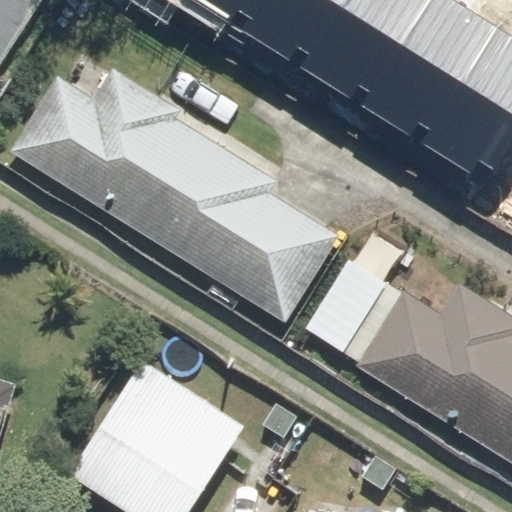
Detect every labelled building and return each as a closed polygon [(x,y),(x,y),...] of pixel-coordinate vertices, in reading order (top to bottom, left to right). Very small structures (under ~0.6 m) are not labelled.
[(0,0),(0,72),(45,0),(0,0)] [(511,36),(453,0),(225,0),(499,171),(511,150),(511,36)] [(76,68),(22,150),(278,317),(332,234),(76,68)] [(511,334),(418,274),(361,361),(511,458),(511,334)] [(71,472),(132,511),(184,511),(241,426),(144,362),(71,472)] [(0,441),(17,384),(0,378),(0,441)]
